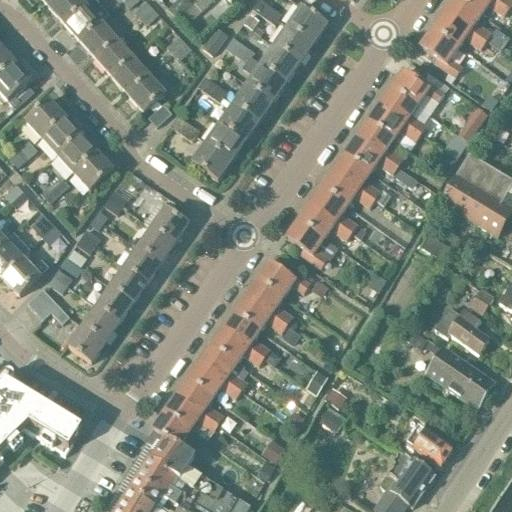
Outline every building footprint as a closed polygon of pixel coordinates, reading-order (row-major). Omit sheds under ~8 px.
[(39,0),(47,9),(57,0),(39,0)] [(84,8),(77,0),(57,0),(47,9),(63,27),(84,8)] [(63,27),(80,45),(100,26),(101,27),(110,18),(93,0),(92,0),(84,8),(63,27)] [(202,0),(195,6),(202,13),(212,3),(213,5),(218,0),(226,0),(231,6),(237,0),(202,0)] [(491,38),(476,27),(482,18),(455,0),(444,17),(486,47),(491,38)] [(504,22),(509,13),(490,0),(455,0),(482,18),(487,11),(504,22)] [(490,0),(509,13),(511,9),(511,3),(507,0),(490,0)] [(252,14),(264,22),(267,17),(264,15),(268,9),(260,3),(252,14)] [(140,23),(152,12),(146,5),(133,17),(140,23)] [(176,5),(169,12),(178,21),(178,22),(185,15),(176,5)] [(267,17),(264,22),(274,29),(282,18),(268,9),(264,15),(267,17)] [(287,30),(314,48),(328,28),(302,10),(287,30)] [(158,18),(152,12),(140,23),(146,30),(158,18)] [(480,55),(486,47),(444,17),(432,33),(458,52),(464,44),(480,55)] [(110,18),(101,27),(100,26),(80,45),(95,63),(116,44),(117,45),(126,36),(110,18)] [(250,18),(244,29),(253,35),(260,24),(250,18)] [(216,30),(201,51),(213,60),(228,39),(216,30)] [(300,68),(314,48),(287,30),(274,50),(300,68)] [(458,52),(432,33),(420,50),(437,62),(434,67),(456,82),(462,73),(450,64),(458,52)] [(172,58),(185,47),(179,40),(167,52),(172,58)] [(225,52),(239,63),(242,57),(240,55),(244,49),(233,42),(225,52)] [(132,62),(117,45),(116,44),(95,63),(111,80),(132,62)] [(191,53),(185,47),(172,58),(179,65),(191,53)] [(0,79),(15,66),(0,48),(0,79)] [(242,57),(239,63),(245,66),(248,68),(251,63),(255,57),(244,49),(240,55),(242,57)] [(300,68),(274,50),(261,68),(287,86),(300,68)] [(148,80),(132,62),(111,80),(127,98),(148,80)] [(241,72),(252,80),(246,89),(272,107),(287,86),(261,68),(260,69),(251,63),(248,68),(245,66),(241,72)] [(0,96),(15,113),(34,96),(27,88),(32,84),(15,66),(0,79),(0,96)] [(403,75),(391,92),(418,110),(426,98),(438,107),(444,97),(424,83),(420,88),(403,75)] [(148,80),(127,98),(144,117),(164,98),(148,80)] [(213,94),(216,88),(205,81),(198,92),(212,102),(215,96),(213,94)] [(227,96),(216,88),(213,94),(215,96),(212,102),(220,107),(227,96)] [(246,89),(233,108),(259,126),(272,107),(246,89)] [(427,131),(412,119),(418,110),(391,92),(379,109),(422,139),(427,131)] [(41,142),(65,121),(49,103),(25,124),(41,142)] [(163,108),(148,122),(156,131),(172,118),(163,108)] [(259,126),(233,108),(220,127),(245,146),(259,126)] [(416,148),(422,139),(379,109),(368,125),(394,144),(399,136),(416,148)] [(457,138),(468,147),(488,119),(476,111),(457,138)] [(185,133),(188,127),(178,120),(170,131),(184,140),(187,135),(185,133)] [(57,160),(81,139),(65,121),(41,142),(57,160)] [(404,163),(388,152),(394,144),(368,125),(356,142),(398,172),(404,163)] [(200,135),(188,127),(185,133),(187,135),(184,140),(192,146),(200,135)] [(220,127),(206,147),(232,165),(245,146),(220,127)] [(454,138),(448,148),(460,158),(468,147),(454,138)] [(97,157),(81,139),(57,160),(74,178),(97,157)] [(393,180),(398,172),(356,142),(345,158),(371,177),(377,169),(393,180)] [(22,160),(26,165),(38,155),(29,145),(20,153),(23,158),(22,160)] [(218,185),(232,165),(206,147),(192,167),(218,185)] [(18,173),(26,165),(22,160),(23,158),(20,153),(9,163),(18,173)] [(447,156),(439,169),(449,175),(457,163),(457,162),(447,156)] [(97,157),(74,178),(90,196),(114,175),(97,157)] [(380,197),(365,185),(371,177),(345,158),(333,175),(375,205),(380,197)] [(456,181),(441,206),(439,209),(497,243),(511,216),(511,214),(501,208),(511,189),(511,183),(469,159),(456,181)] [(393,180),(401,185),(406,177),(398,172),(393,180)] [(369,214),(375,205),(333,175),(321,192),(348,210),(353,203),(369,214)] [(54,195),(58,200),(70,190),(61,180),(52,188),(56,193),(54,195)] [(50,208),(58,200),(54,195),(56,193),(52,188),(41,198),(50,208)] [(5,200),(11,207),(23,195),(17,189),(5,200)] [(357,230),(342,218),(348,210),(321,192),(310,208),(352,238),(357,230)] [(114,194),(109,202),(123,212),(128,204),(114,194)] [(23,195),(11,207),(17,213),(29,202),(23,195)] [(123,212),(109,202),(103,210),(117,220),(123,212)] [(352,238),(310,208),(298,225),(325,243),(330,235),(346,247),(352,238)] [(151,232),(174,248),(189,228),(165,212),(151,232)] [(99,216),(94,223),(103,229),(108,222),(99,216)] [(43,242),(55,230),(49,224),(37,236),(43,242)] [(316,256),(325,243),(298,225),(286,242),(303,254),(300,258),(321,273),(328,264),(316,256)] [(61,237),(55,230),(43,242),(49,249),(61,237)] [(352,238),(360,244),(366,236),(357,230),(352,238)] [(174,248),(151,232),(137,252),(161,268),(174,248)] [(86,234),(81,241),(95,251),(100,244),(86,234)] [(0,249),(0,279),(3,282),(23,262),(31,254),(13,236),(5,244),(0,249)] [(427,238),(420,251),(444,264),(451,251),(427,238)] [(95,251),(81,241),(76,249),(90,259),(95,251)] [(124,255),(132,260),(124,271),(147,288),(161,268),(137,252),(129,247),(124,255)] [(32,272),(23,262),(3,282),(20,300),(40,280),(48,271),(41,264),(32,272)] [(67,263),(62,271),(77,282),(82,274),(67,263)] [(306,277),(302,283),(289,274),(286,278),(269,266),(257,283),(283,302),(292,289),(304,298),(314,283),(306,277)] [(147,288),(124,271),(110,291),(133,307),(147,288)] [(59,273),(53,281),(67,291),(73,283),(59,273)] [(67,291),(53,281),(48,288),(50,290),(62,298),(67,291)] [(372,290),(370,293),(377,297),(379,295),(384,286),(384,285),(377,281),(372,290)] [(246,300),(287,329),(292,322),(277,311),(283,302),(257,283),(246,300)] [(318,286),(311,296),(321,302),(327,293),(318,286)] [(511,287),(499,309),(511,316),(511,320),(511,322),(511,287)] [(133,307),(110,291),(96,311),(119,327),(133,307)] [(43,324),(51,316),(62,328),(70,321),(43,293),(28,308),(43,324)] [(481,293),(470,312),(484,321),(495,302),(481,293)] [(282,337),(287,329),(246,300),(234,317),(260,335),(266,326),(282,337)] [(119,327),(96,311),(82,331),(105,347),(119,327)] [(449,340),(479,359),(489,344),(475,334),(481,326),(464,316),(461,321),(449,313),(435,334),(447,343),(449,340)] [(254,344),(260,335),(234,317),(222,333),(264,363),(270,355),(254,344)] [(407,330),(400,341),(422,355),(429,345),(407,330)] [(91,367),(105,347),(82,331),(68,351),(91,367)] [(259,370),(264,363),(222,333),(210,350),(237,368),(243,359),(259,370)] [(289,333),(283,340),(293,347),(299,340),(289,333)] [(199,366),(241,396),(247,388),(231,377),(237,368),(210,350),(199,366)] [(426,379),(478,414),(495,388),(443,353),(426,379)] [(241,396),(199,366),(187,383),(214,401),(220,392),(236,404),(241,396)] [(317,374),(306,393),(317,399),(328,380),(317,374)] [(0,379),(0,458),(24,435),(65,460),(82,432),(5,385),(0,379)] [(214,401),(187,383),(176,399),(218,429),(223,421),(207,410),(214,401)] [(333,392),(325,404),(339,414),(347,402),(333,392)] [(164,416),(190,435),(197,425),(213,436),(218,429),(176,399),(164,416)] [(293,415),(286,426),(297,433),(304,422),(293,415)] [(328,415),(320,425),(332,434),(339,424),(336,421),(328,415)] [(190,435),(164,416),(152,433),(165,442),(179,451),(190,435)] [(406,449),(413,454),(440,472),(453,453),(427,436),(419,431),(406,449)] [(210,472),(195,462),(179,451),(165,442),(149,464),(148,463),(134,486),(175,510),(178,511),(249,511),(250,511),(204,481),(210,472)] [(272,443),(262,458),(275,468),(285,453),(272,443)] [(386,480),(380,488),(381,492),(387,497),(381,506),(389,511),(405,511),(407,509),(412,511),(434,480),(412,465),(404,459),(403,461),(399,461),(394,468),(395,471),(390,480),(386,480)] [(265,465),(256,480),(265,485),(274,471),(265,465)] [(178,511),(175,510),(134,486),(117,511),(178,511)]
